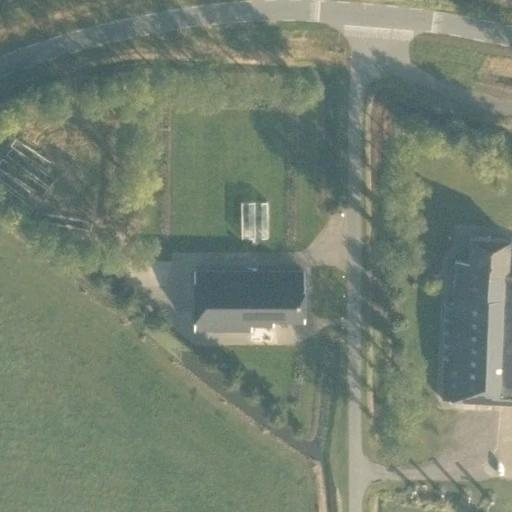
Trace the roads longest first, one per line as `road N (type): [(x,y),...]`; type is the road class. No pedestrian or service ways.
road 1 (unclassified): [(352,511),(347,127),(365,17)]
road 2 (tertiary): [(365,17),(263,12),(158,22),(0,69)]
road 3 (tertiary): [(511,40),(365,17)]
